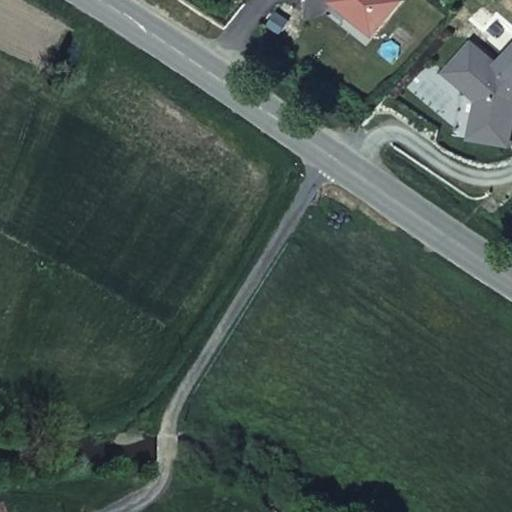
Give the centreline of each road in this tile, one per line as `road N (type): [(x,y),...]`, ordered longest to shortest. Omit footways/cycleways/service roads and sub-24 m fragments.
road 1 (residential): [(334,157),(137,462),(85,511)]
road 2 (primary): [(100,0),(334,157)]
road 3 (primary): [(334,157),(511,277)]
